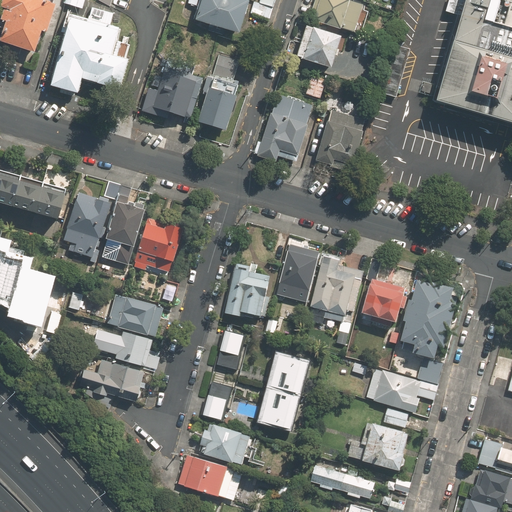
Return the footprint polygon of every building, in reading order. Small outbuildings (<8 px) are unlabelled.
[(2,0),(0,7),(10,10),(10,11),(4,10),(1,20),(6,22),(0,40),(0,41),(34,52),(41,31),(47,33),(56,5),(47,2),(46,0),(2,0)] [(84,0),(64,0),(63,3),(82,9),(84,0)] [(248,1),(243,0),(189,0),(188,3),(199,7),(199,10),(196,20),(238,34),(248,1)] [(260,0),(260,3),(254,1),(250,15),(270,21),(275,0),(260,0)] [(342,29),(353,33),(362,3),(352,0),(314,0),(307,24),(340,34),(342,29)] [(511,122),(511,0),(468,0),(438,101),(467,109),(511,122)] [(467,0),(450,0),(447,13),(462,17),(467,0)] [(88,20),(69,15),(66,23),(67,29),(51,85),(78,93),(81,78),(118,90),(126,61),(124,60),(128,45),(115,41),(119,29),(109,25),(113,14),(92,8),(88,20)] [(303,59),(331,67),(341,37),(311,28),(305,26),(296,57),(297,57),(303,59)] [(203,86),(208,87),(196,126),(225,135),(241,85),(234,82),(242,59),(218,51),(211,75),(207,73),(203,86)] [(165,58),(149,106),(187,118),(203,71),(165,58)] [(306,95),(320,99),(326,80),(311,76),(306,95)] [(273,113),(270,112),(262,139),(262,142),(258,141),(254,154),(258,155),(257,155),(276,160),(277,156),(296,162),(313,106),(278,95),(273,113)] [(349,157),(354,158),(366,121),(330,110),(314,163),(331,168),(333,160),(341,162),(342,158),(348,160),(349,157)] [(64,196),(66,189),(43,183),(20,177),(0,171),(0,201),(13,205),(36,211),(58,217),(64,196)] [(97,263),(114,200),(118,184),(108,182),(104,199),(77,192),(64,241),(70,243),(68,251),(91,257),(89,261),(97,263)] [(114,261),(113,267),(127,271),(144,209),(115,202),(101,257),(114,261)] [(149,268),(169,273),(182,227),(147,218),(134,268),(148,272),(149,268)] [(321,252),(291,244),(278,294),(308,302),(321,252)] [(0,295),(6,297),(7,293),(18,296),(23,274),(27,262),(2,255),(0,261),(0,295)] [(339,264),(340,260),(325,256),(312,307),(313,308),(311,314),(344,322),(345,316),(347,317),(349,310),(355,312),(365,271),(339,264)] [(377,281),(383,261),(373,258),(365,284),(371,286),(363,313),(397,323),(401,307),(405,309),(408,298),(404,296),(406,289),(377,281)] [(270,281),(271,276),(250,272),(251,267),(238,264),(237,269),(235,269),(226,313),(242,316),(243,312),(266,318),(271,298),(267,297),(270,281)] [(14,308),(22,309),(21,313),(28,315),(29,311),(39,314),(40,312),(46,288),(48,280),(23,274),(18,296),(17,300),(14,308)] [(404,334),(402,341),(404,342),(415,344),(413,353),(436,358),(438,346),(449,349),(462,289),(417,279),(413,300),(409,299),(404,321),(407,322),(404,334)] [(40,312),(46,313),(48,307),(63,311),(68,294),(46,288),(40,312)] [(106,324),(155,337),(163,306),(115,293),(106,324)] [(71,297),(68,308),(80,312),(83,300),(71,297)] [(154,339),(122,331),(121,336),(98,330),(94,347),(116,353),(114,359),(147,367),(157,370),(160,355),(151,353),(154,339)] [(226,331),(218,364),(238,370),(246,336),(226,331)] [(401,333),(393,331),(390,342),(398,344),(401,333)] [(41,338),(26,353),(39,367),(54,352),(41,338)] [(312,360),(277,350),(258,421),(293,431),(312,360)] [(423,358),(418,378),(439,383),(444,363),(423,358)] [(101,394),(99,401),(111,409),(115,394),(137,400),(145,371),(101,360),(98,372),(83,369),(81,377),(95,380),(91,392),(101,394)] [(366,375),(369,366),(353,361),(350,370),(366,375)] [(375,400),(416,413),(421,399),(417,398),(418,395),(434,400),(438,386),(384,370),(383,372),(376,370),(368,398),(375,400)] [(232,386),(214,381),(204,415),(222,420),(232,386)] [(409,413),(388,407),(384,421),(405,427),(409,413)] [(404,453),(409,434),(404,433),(404,432),(374,424),(374,425),(368,423),(363,443),(352,440),(348,456),(364,460),(364,461),(401,471),(405,454),(404,453)] [(204,429),(198,452),(244,464),(249,441),(204,429)] [(511,475),(511,450),(502,448),(503,445),(486,440),(478,466),(480,467),(511,475)] [(244,472),(188,454),(179,482),(235,500),(244,472)] [(361,495),(371,498),(376,483),(365,479),(366,477),(357,474),(356,477),(336,471),(337,467),(329,465),(328,468),(317,464),(312,481),(321,484),(321,486),(334,490),(335,488),(349,492),(349,494),(360,498),(361,495)] [(499,507),(502,508),(504,502),(511,504),(511,477),(480,468),(471,499),(499,507)] [(409,493),(412,482),(398,479),(397,483),(390,481),(388,489),(395,491),(396,489),(409,493)] [(291,485),(281,483),(278,498),(288,500),(291,485)] [(389,511),(393,511),(403,511),(405,504),(392,501),(393,499),(385,497),(383,504),(390,506),(389,511)] [(511,511),(510,511),(509,511),(497,511),(499,507),(471,499),(466,498),(462,511),(511,511)] [(299,511),(302,509),(293,503),(287,511),(299,511)]
